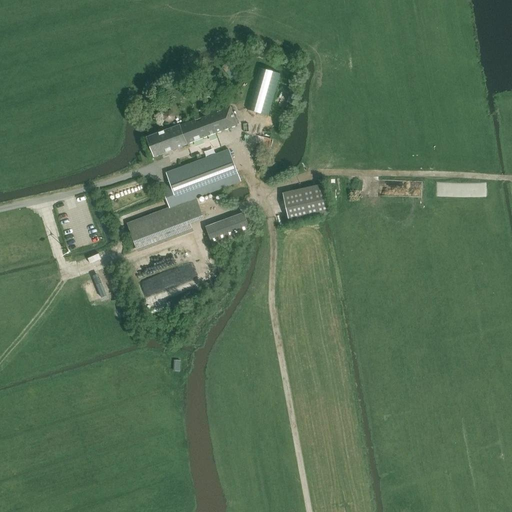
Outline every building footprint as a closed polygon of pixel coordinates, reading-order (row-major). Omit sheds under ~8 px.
[(227,59),(222,68),(230,72),(235,62),(227,59)] [(260,67),(248,108),(268,115),(281,74),(260,67)] [(148,137),(151,146),(149,147),(150,150),(152,149),(155,158),(188,145),(188,144),(238,126),(231,107),(181,126),(180,125),(148,137)] [(170,112),(166,113),(164,117),(165,121),(169,123),(173,121),(175,117),(174,113),(170,112)] [(167,174),(172,186),(163,189),(171,208),(128,224),(136,246),(204,220),(196,198),(241,181),(230,151),(167,174)] [(330,214),(323,185),(283,194),(290,223),(320,217),(330,214)] [(214,248),(252,234),(245,215),(207,229),(214,248)] [(169,249),(171,259),(183,257),(184,263),(200,260),(197,243),(169,249)] [(180,361),(176,361),(175,363),(173,364),(173,368),(175,370),(175,372),(180,372),(180,370),(182,368),(182,365),(180,363),(180,361)]
